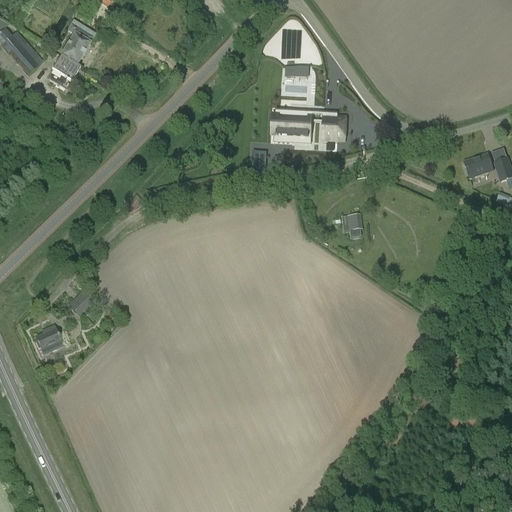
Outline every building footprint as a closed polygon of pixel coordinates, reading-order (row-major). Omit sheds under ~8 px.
[(105,14),(113,0),(86,0),(85,2),(105,14)] [(66,33),(73,37),(59,60),(78,72),(80,70),(76,68),(90,46),(87,44),(90,38),(70,26),(66,33)] [(43,64),(30,48),(17,33),(12,37),(5,30),(0,34),(0,43),(2,46),(1,47),(28,77),(43,64)] [(78,72),(59,60),(51,72),(53,73),(48,81),(66,92),(71,85),(71,84),(78,72)] [(309,140),(310,124),(307,124),(308,114),(300,113),(300,116),(293,115),(293,113),(283,112),(283,122),(278,122),(277,137),(309,140)] [(335,142),(344,143),(346,119),(338,118),(337,118),(336,126),(324,125),(324,117),(323,125),(322,140),(336,141),(335,142)] [(359,150),(359,144),(360,138),(361,128),(354,127),(352,149),(359,150)] [(269,169),(271,145),(257,144),(255,168),(269,169)] [(487,156),(468,162),(464,164),(469,180),(493,172),(487,156)] [(506,158),(497,161),(503,178),(511,175),(506,158)] [(510,198),(500,194),(496,204),(506,208),(510,198)] [(360,216),(342,219),(343,233),(362,231),(360,216)] [(82,313),(92,303),(83,294),(68,308),(73,313),(78,308),(82,313)] [(38,351),(40,350),(44,358),(58,351),(56,347),(61,345),(53,328),(46,331),(47,334),(35,339),(37,344),(35,345),(38,351)]
